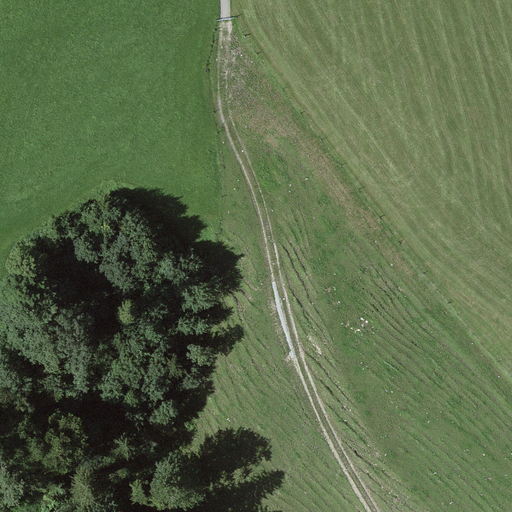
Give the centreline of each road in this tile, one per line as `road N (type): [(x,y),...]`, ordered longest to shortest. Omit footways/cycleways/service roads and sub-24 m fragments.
road 1 (track): [(511,428),(361,265),(267,136),(225,98),(0,67)]
road 2 (track): [(225,0),(226,111),(266,220),(301,374),(376,511)]
